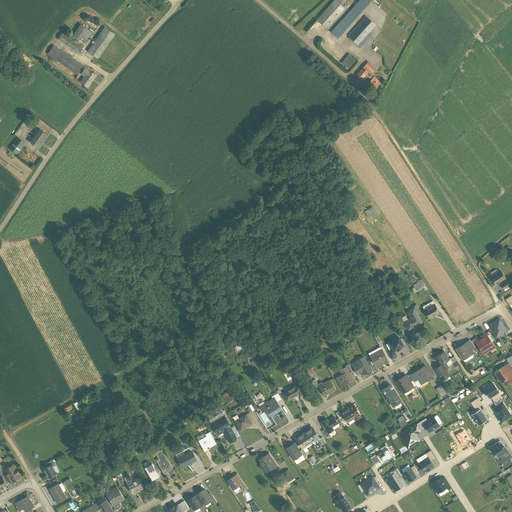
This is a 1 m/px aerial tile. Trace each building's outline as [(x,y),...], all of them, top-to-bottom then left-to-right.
[(346,0),(334,0),(316,20),(326,28),(345,8),(342,5),(346,0)] [(372,0),(359,0),(331,32),(338,39),(340,37),(372,0)] [(347,36),(360,47),(362,44),(371,35),(369,32),(373,28),(362,19),(347,36)] [(93,33),(81,24),(74,35),(86,43),(93,33)] [(115,34),(105,27),(88,52),(98,59),(115,34)] [(84,47),(63,32),(58,39),(79,54),(84,47)] [(84,67),(53,46),(48,54),(78,75),(84,67)] [(341,62),(349,69),(357,60),(350,53),(341,62)] [(368,62),(363,67),(357,74),(374,90),(379,84),(376,81),(377,80),(371,75),(376,69),(368,62)] [(80,83),(88,87),(96,75),(89,70),(80,83)] [(48,135),(40,129),(31,142),(39,148),(48,135)] [(27,141),(20,135),(9,149),(16,154),(27,141)] [(373,207),(365,212),(368,217),(376,212),(373,207)] [(362,221),(368,217),(365,212),(364,211),(358,215),(362,221)] [(501,272),(491,278),(496,285),(505,279),(501,272)] [(422,282),(413,287),(416,292),(424,286),(422,282)] [(433,303),(423,309),(424,312),(433,307),(432,305),(433,304),(433,303)] [(433,307),(424,312),(429,320),(439,314),(435,306),(433,304),(432,305),(433,307)] [(413,309),(407,313),(410,318),(410,320),(417,316),(416,314),(413,308),(412,308),(413,309)] [(404,323),(403,323),(408,331),(412,329),(417,326),(422,324),(417,316),(410,320),(407,321),(404,323)] [(499,320),(489,326),(494,334),(496,333),(499,337),(505,333),(506,333),(499,320)] [(505,333),(499,337),(501,342),(508,338),(505,333)] [(486,335),(475,342),(478,346),(483,354),(489,350),(494,346),(489,340),(486,335)] [(239,350),(247,345),(244,338),(235,343),(239,350)] [(400,349),(404,347),(399,339),(389,344),(392,350),(394,352),(397,351),(398,351),(400,350),(400,349)] [(470,341),(456,350),(459,355),(460,354),(464,360),(474,353),(472,350),(475,348),(471,342),(470,341)] [(388,362),(381,350),(369,357),(376,369),(388,362)] [(394,352),(392,350),(387,353),(392,361),(397,358),(394,352)] [(449,361),(444,353),(436,358),(441,366),(442,366),(444,371),(448,368),(445,364),(449,361)] [(453,365),(448,368),(444,371),(447,374),(460,366),(454,357),(450,360),(453,365)] [(364,359),(357,362),(358,365),(353,368),(356,372),(357,372),(358,375),(363,373),(364,376),(371,372),(364,359)] [(432,378),(425,366),(425,367),(421,369),(421,370),(419,372),(418,371),(418,372),(410,377),(413,382),(414,383),(418,380),(421,385),(422,385),(421,384),(426,381),(426,382),(432,378)] [(447,374),(444,371),(442,366),(441,366),(435,370),(442,381),(449,377),(447,374)] [(511,374),(506,366),(495,373),(502,384),(508,380),(511,377),(511,375),(511,374)] [(350,375),(346,369),(340,372),(342,376),(336,380),(341,389),(353,382),(350,375)] [(407,378),(406,376),(402,379),(402,380),(397,383),(396,383),(404,395),(403,394),(408,391),(409,392),(414,388),(411,383),(407,378)] [(330,382),(319,388),(318,388),(324,397),(329,395),(329,394),(331,393),(332,394),(336,392),(330,382)] [(305,394),(299,385),(282,395),(284,399),(287,403),(298,396),(300,398),(305,394)] [(490,399),(491,398),(499,393),(493,385),(483,391),(486,396),(487,396),(490,399)] [(398,400),(390,386),(382,391),(390,405),(391,404),(394,408),(399,404),(399,403),(397,400),(398,400)] [(442,387),(436,391),(440,396),(445,393),(442,387)] [(222,396),(228,404),(233,399),(227,392),(222,396)] [(491,398),(494,403),(501,399),(502,399),(499,393),(491,398)] [(278,394),(271,398),(273,400),(274,399),(277,403),(282,400),(278,394)] [(277,403),(274,399),(273,400),(266,405),(268,409),(266,410),(270,416),(277,412),(278,414),(282,411),(277,403)] [(494,404),(496,408),(502,404),(504,403),(501,399),(494,403),(494,404)] [(471,404),(477,413),(480,411),(478,408),(482,406),(478,400),(471,404)] [(497,417),(501,424),(511,418),(502,404),(496,408),(493,410),(498,417),(497,417)] [(353,406),(341,414),(347,424),(354,420),(355,421),(361,418),(353,406)] [(105,421),(99,411),(96,413),(101,423),(105,421)] [(479,427),(487,421),(480,411),(477,413),(472,416),(479,427)] [(246,416),(235,422),(240,432),(252,425),(246,416)] [(225,417),(220,420),(212,425),(216,431),(218,430),(220,434),(226,430),(227,433),(225,434),(229,442),(237,438),(233,432),(225,417)] [(334,418),(328,422),(333,429),(338,425),(336,421),(334,418)] [(428,423),(424,426),(426,429),(429,434),(439,428),(434,419),(428,423)] [(328,422),(327,420),(321,424),(324,428),(323,428),(325,431),(325,430),(328,435),(334,431),(333,429),(328,422)] [(426,420),(417,426),(421,432),(426,429),(424,426),(428,423),(426,420)] [(417,426),(412,429),(417,437),(422,434),(421,432),(417,426)] [(312,429),(304,434),(310,443),(314,440),(315,441),(318,439),(319,440),(312,429)] [(400,437),(408,450),(421,443),(417,437),(412,429),(400,437)] [(465,433),(471,442),(475,439),(470,430),(465,433)] [(454,437),(462,450),(468,446),(467,444),(471,442),(465,433),(463,431),(454,437)] [(209,432),(205,435),(206,437),(198,441),(204,451),(216,445),(209,432)] [(304,434),(295,440),(302,450),(302,449),(305,447),(305,446),(310,443),(304,434)] [(494,455),(496,454),(499,459),(500,458),(508,453),(505,448),(503,445),(501,446),(499,443),(490,449),(494,455)] [(292,446),(286,450),(294,461),(299,457),(302,455),(301,453),(300,452),(295,445),(292,447),(292,446)] [(383,454),(376,458),(380,464),(381,465),(388,461),(389,462),(395,459),(387,447),(381,450),(383,454)] [(171,468),(161,450),(156,453),(160,460),(157,462),(163,473),(167,471),(171,468)] [(191,452),(177,460),(179,463),(178,463),(182,469),(196,460),(191,452)] [(428,460),(431,464),(436,460),(431,453),(426,456),(428,460)] [(511,459),(508,453),(500,458),(504,464),(511,459)] [(269,454),(266,456),(260,461),(268,474),(278,468),(269,454)] [(375,467),(380,464),(376,458),(376,457),(370,460),(375,467)] [(431,464),(428,460),(419,466),(424,474),(427,472),(428,472),(431,471),(430,470),(433,468),(431,464)] [(154,468),(151,464),(145,468),(152,480),(153,479),(158,476),(154,468)] [(47,468),(44,470),(48,479),(57,474),(52,465),(47,468)] [(21,478),(14,467),(10,469),(8,469),(7,470),(6,471),(5,472),(8,475),(12,482),(12,483),(16,481),(16,480),(18,479),(19,479),(21,478)] [(162,475),(157,467),(154,468),(158,476),(159,478),(162,475)] [(331,477),(340,471),(338,468),(335,470),(333,467),(327,470),(331,477)] [(419,476),(414,468),(411,470),(416,478),(419,476)] [(416,478),(411,470),(404,475),(409,484),(410,483),(416,479),(416,478)] [(399,480),(402,478),(397,471),(396,472),(393,473),(395,476),(396,475),(399,480)] [(292,477),(289,472),(283,475),(286,481),(292,477)] [(121,474),(115,477),(121,488),(127,484),(124,478),(121,474)] [(390,486),(395,494),(400,490),(404,487),(399,480),(396,475),(395,476),(388,480),(387,480),(391,486),(390,486)] [(139,477),(135,480),(134,480),(132,481),(132,482),(131,482),(134,486),(130,488),(132,492),(131,492),(132,493),(133,495),(140,491),(141,492),(141,491),(144,489),(141,483),(142,483),(139,477)] [(237,481),(235,477),(227,481),(233,490),(240,486),(242,489),(245,487),(240,479),(237,481)] [(131,480),(128,482),(125,478),(124,478),(127,484),(130,488),(134,486),(131,482),(132,482),(131,480)] [(372,479),(366,483),(374,494),(380,490),(376,485),(373,480),(372,479)] [(445,480),(442,482),(447,490),(448,492),(451,490),(445,480)] [(441,481),(432,486),(438,496),(447,490),(442,482),(441,481)] [(368,498),(374,494),(366,483),(360,487),(365,493),(368,498)] [(58,486),(58,485),(49,490),(57,505),(66,500),(62,493),(58,486)] [(107,494),(106,495),(113,507),(124,500),(117,488),(107,494)] [(205,491),(203,492),(202,491),(199,494),(200,494),(198,496),(203,504),(205,506),(210,502),(211,501),(209,498),(210,498),(205,491)] [(343,511),(345,511),(349,509),(340,495),(334,498),(337,503),(341,509),(343,511)] [(34,508),(27,497),(15,505),(16,507),(15,507),(16,508),(17,508),(18,510),(23,507),(25,511),(27,511),(31,510),(34,508)] [(201,506),(195,498),(192,499),(188,502),(194,511),(197,509),(201,506),(201,505),(201,506)] [(185,511),(189,509),(184,502),(178,506),(181,511),(185,511)] [(108,510),(104,503),(98,506),(101,511),(109,511),(108,510)] [(258,511),(259,511),(254,503),(250,505),(254,511),(258,511)]
